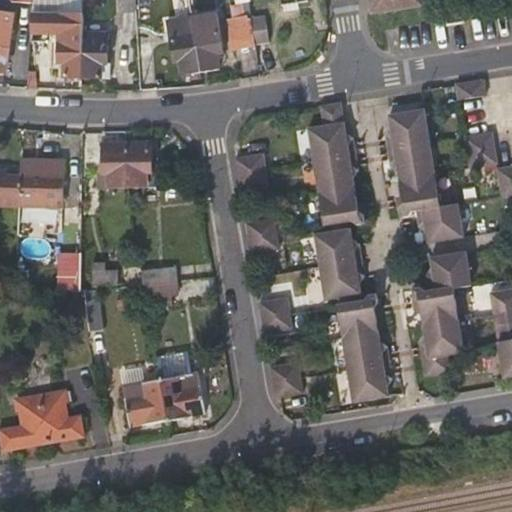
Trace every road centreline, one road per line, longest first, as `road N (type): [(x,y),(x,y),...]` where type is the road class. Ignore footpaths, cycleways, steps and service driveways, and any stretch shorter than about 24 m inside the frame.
road 1 (residential): [(206,109),(262,444)]
road 2 (residential): [(0,492),(262,444)]
road 3 (residential): [(262,444),(511,400)]
road 4 (residential): [(206,109),(0,112)]
road 5 (residential): [(511,57),(358,84)]
road 6 (residential): [(358,84),(206,109)]
